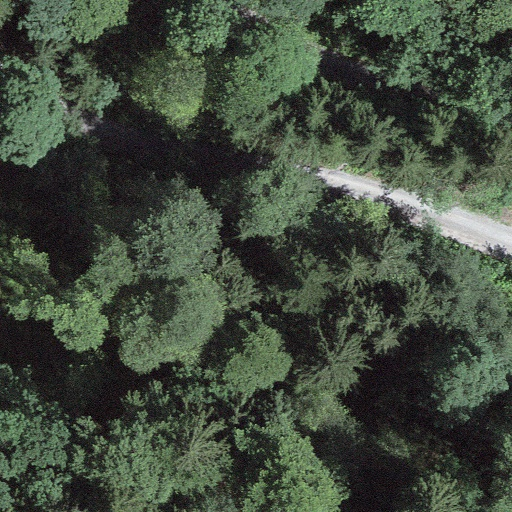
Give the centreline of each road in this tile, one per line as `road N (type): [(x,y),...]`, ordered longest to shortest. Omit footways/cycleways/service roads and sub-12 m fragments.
road 1 (track): [(0,63),(117,130),(362,186),(511,245)]
road 2 (track): [(511,117),(353,63),(225,0)]
